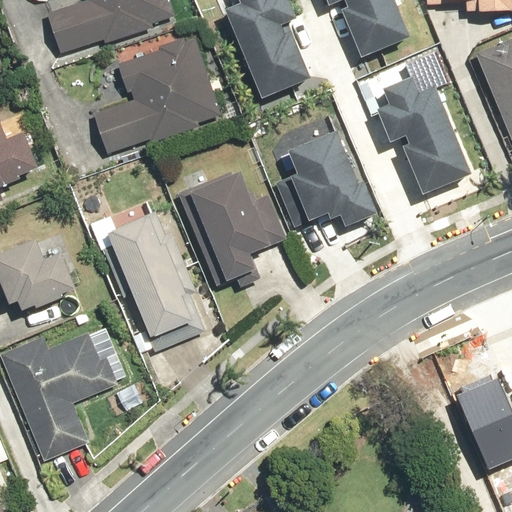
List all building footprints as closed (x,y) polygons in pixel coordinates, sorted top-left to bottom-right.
[(174,18),(167,0),(85,0),(85,1),(42,16),(56,56),(102,42),(103,45),(152,30),(150,25),(174,18)] [(219,12),(256,101),(305,81),(284,33),(279,35),(275,27),(289,22),(280,0),(231,0),(234,6),(219,12)] [(318,0),(322,9),(338,3),(341,10),(337,12),(355,60),(404,41),(387,0),(318,0)] [(511,12),(511,0),(425,0),(426,6),(463,4),(463,13),(473,13),(473,15),(511,12)] [(219,116),(192,39),(115,66),(125,95),(129,93),(131,101),(88,116),(102,157),(148,141),(150,144),(197,128),(196,124),(219,116)] [(472,55),(511,147),(511,46),(510,47),(507,40),(472,55)] [(395,149),(416,198),(465,177),(427,88),(412,95),(405,79),(375,92),(381,106),(369,111),(384,145),(398,139),(401,146),(395,149)] [(330,134),(282,154),(292,176),(284,179),(304,224),(321,217),(324,223),(334,219),(339,230),(371,216),(357,184),(353,186),(330,134)] [(0,184),(32,170),(17,135),(1,142),(0,140),(0,201),(1,201),(0,198),(0,184)] [(228,174),(182,192),(221,284),(234,279),(238,288),(258,280),(248,255),(282,241),(265,196),(253,201),(250,194),(246,195),(238,173),(229,176),(228,174)] [(163,237),(153,214),(112,231),(107,219),(89,226),(94,239),(99,251),(107,248),(146,340),(147,339),(153,353),(203,332),(188,296),(194,294),(169,234),(163,237)] [(0,299),(4,307),(12,304),(16,313),(29,308),(31,311),(57,300),(55,297),(70,291),(69,289),(74,287),(61,256),(56,258),(55,255),(38,262),(30,242),(0,253),(0,299)] [(41,338),(0,354),(0,360),(42,463),(87,444),(71,405),(116,386),(114,382),(124,378),(104,330),(87,336),(86,334),(46,350),(41,338)] [(455,396),(487,471),(511,460),(511,410),(498,378),(455,396)]
